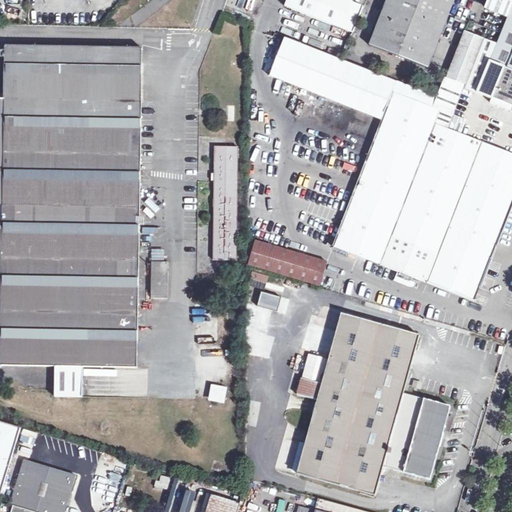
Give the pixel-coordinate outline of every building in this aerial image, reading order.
[(352,0),(288,0),(286,6),(354,33),(364,7),(352,2),(352,0)] [(387,0),(370,44),(428,67),(454,0),(387,0)] [(511,0),(488,0),(486,6),(509,16),(498,43),(466,31),(447,77),(440,94),(450,98),(451,97),(457,81),(479,90),(479,91),(478,91),(472,105),(487,112),(491,102),(511,109),(511,0)] [(394,92),(398,80),(287,37),(272,76),(383,118),(394,92)] [(0,364),(56,366),(55,396),(82,396),(83,366),(138,367),(139,257),(142,81),(143,48),(7,46),(6,99),(0,98),(0,364)] [(457,81),(451,97),(458,100),(472,105),(478,91),(479,91),(479,90),(457,81)] [(511,204),(511,153),(447,128),(435,123),(440,110),(433,107),(394,92),(334,246),(475,300),(511,204)] [(437,95),(433,107),(440,110),(435,123),(447,128),(458,100),(451,97),(450,98),(440,94),(438,93),(437,95)] [(511,109),(491,102),(487,112),(511,121),(511,119),(511,109)] [(216,147),(215,260),(238,260),(239,147),(216,147)] [(256,241),(249,264),(321,286),(328,262),(256,241)] [(152,251),(152,259),(163,259),(163,250),(152,251)] [(152,262),(152,297),(168,298),(169,262),(152,262)] [(262,292),(258,305),(278,311),(282,297),(262,292)] [(258,325),(267,328),(271,311),(263,309),(258,325)] [(430,479),(451,406),(404,393),(420,335),(342,313),(298,474),(375,495),(384,466),(430,479)] [(304,347),(327,353),(333,331),(311,324),(304,347)] [(209,385),(207,402),(224,404),(227,387),(209,385)] [(0,422),(0,499),(22,428),(0,422)] [(11,505),(14,506),(32,511),(65,511),(76,475),(25,460),(11,505)] [(168,491),(172,479),(158,475),(155,488),(168,491)] [(237,511),(240,503),(212,494),(206,511),(237,511)] [(298,511),(368,511),(318,498),(315,510),(300,507),(298,511)]
